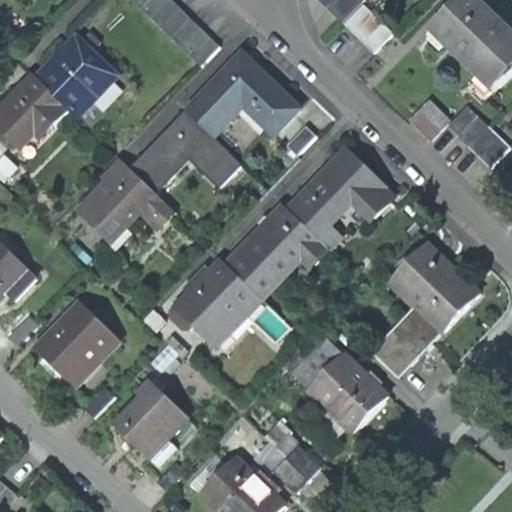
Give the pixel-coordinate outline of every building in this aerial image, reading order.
[(133,0),(132,1),(142,11),(152,0),(133,0)] [(170,0),(152,0),(142,11),(152,21),(172,1),(170,0)] [(317,0),(329,11),(340,0),(317,0)] [(340,0),(329,11),(345,26),(364,6),(370,0),(340,0)] [(498,20),(477,0),(466,0),(433,35),(496,96),(511,79),(511,33),(509,31),(510,29),(499,19),(498,20)] [(172,1),(152,21),(162,30),(182,11),(172,1)] [(375,17),(364,6),(345,26),(356,36),(375,17)] [(182,11),(162,30),(172,40),(192,20),(182,11)] [(385,26),(375,17),(356,36),(366,47),(385,26)] [(192,20),(172,40),(182,50),(202,31),(192,20)] [(395,36),(385,26),(366,47),(376,56),(395,36)] [(202,31),(182,50),(192,60),(212,40),(202,31)] [(212,40),(192,60),(202,70),(222,50),(212,40)] [(80,43),(42,83),(73,114),(75,115),(114,74),(80,43)] [(272,121),(272,125),(281,135),(302,113),(246,58),(190,116),(215,141),(253,102),(258,107),(255,111),(258,113),(261,110),(272,121)] [(58,130),(73,114),(42,83),(36,78),(0,115),(0,129),(24,153),(51,124),(58,130)] [(431,105),(412,123),(434,144),(452,126),(431,105)] [(470,109),(450,129),(460,140),(481,119),(470,109)] [(190,116),(134,173),(159,198),(193,163),(222,191),(244,168),(215,141),(190,116)] [(481,119),(460,140),(471,150),(491,129),(481,119)] [(307,129),(289,149),(299,158),(318,139),(307,129)] [(491,129),(471,150),(482,160),(502,140),(491,129)] [(511,150),(502,140),(482,160),(493,171),(511,151),(511,150)] [(348,156),(292,214),(316,238),(354,199),(377,222),(396,202),(348,156)] [(129,168),(83,215),(110,240),(123,226),(128,231),(144,214),(156,226),(172,211),(159,198),(134,173),(129,168)] [(229,269),(261,301),(281,280),(277,276),(291,261),(286,257),(295,247),(317,269),(332,253),(316,238),(292,214),(287,209),(229,269)] [(6,237),(0,242),(0,243),(13,256),(19,250),(6,237)] [(39,281),(13,256),(0,243),(0,304),(9,296),(17,304),(39,281)] [(409,320),(398,331),(425,357),(483,297),(431,248),(396,285),(425,312),(414,324),(409,320)] [(225,264),(179,310),(210,341),(241,310),(249,317),(263,303),(261,301),(229,269),(225,264)] [(74,386),(100,359),(105,363),(122,345),(82,307),(38,352),(74,386)] [(29,320),(11,339),(21,348),(39,330),(29,320)] [(402,382),(425,357),(398,331),(384,346),(388,349),(378,360),(402,382)] [(298,374),(316,391),(346,358),(329,341),(298,374)] [(316,391),(312,394),(357,436),(391,400),(346,358),(316,391)] [(144,402),(118,430),(161,471),(180,451),(166,439),(186,418),(151,385),(139,397),(144,402)] [(64,432),(76,443),(96,421),(84,410),(64,432)] [(301,448),(288,461),(312,483),(324,471),(301,448)] [(288,461),(275,474),(299,497),(312,483),(288,461)] [(203,498),(217,511),(284,511),(287,509),(239,462),(203,498)] [(178,465),(158,484),(169,495),(188,475),(178,465)] [(0,481),(0,511),(8,511),(20,498),(0,481)]
